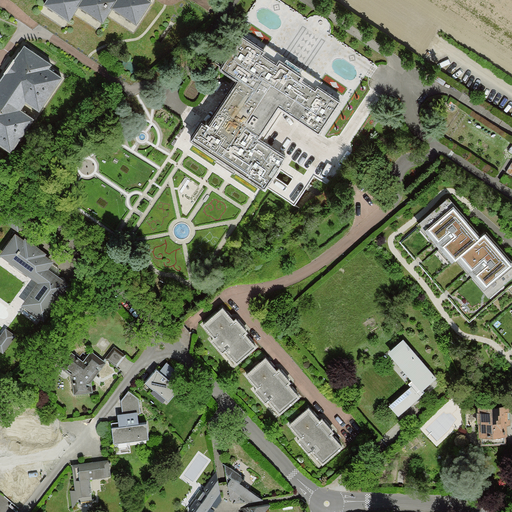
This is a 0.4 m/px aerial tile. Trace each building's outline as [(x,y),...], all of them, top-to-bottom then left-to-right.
[(136,22),(151,1),(149,0),(47,0),(45,3),(68,18),(78,4),(103,21),(113,6),(136,22)] [(322,133),(343,101),(320,86),(317,90),(302,80),(306,75),(281,59),(279,63),(265,54),(267,50),(244,35),(223,68),(240,79),(209,126),(204,123),(193,139),(268,188),(288,157),(265,142),(286,110),(322,133)] [(50,64),(24,47),(0,82),(0,143),(10,151),(32,119),(19,110),(25,100),(39,109),(61,77),(47,68),(50,64)] [(478,237),(453,206),(427,227),(451,258),(478,237)] [(509,263),(484,234),(458,256),(484,285),(509,263)] [(51,260),(16,236),(3,255),(37,280),(51,260)] [(70,283),(58,275),(43,297),(55,305),(70,283)] [(511,286),(494,302),(503,312),(511,304),(511,286)] [(233,321),(221,308),(203,324),(214,338),(211,341),(222,353),(225,350),(235,363),(255,346),(244,333),(247,331),(236,318),(233,321)] [(5,325),(0,335),(0,346),(7,351),(17,331),(5,325)] [(436,375),(405,338),(389,351),(420,388),(436,375)] [(115,348),(108,356),(118,365),(121,361),(125,356),(115,348)] [(72,352),(61,365),(73,375),(75,392),(92,390),(90,381),(105,361),(92,351),(84,361),(72,352)] [(276,371),(265,358),(246,374),(258,388),(255,391),(265,403),(268,400),(279,413),(298,396),(288,383),(290,381),(279,368),(276,371)] [(157,368),(146,381),(154,388),(155,387),(169,400),(177,390),(173,386),(182,375),(167,363),(160,371),(157,368)] [(420,396),(411,385),(389,404),(398,415),(420,396)] [(112,421),(114,440),(148,436),(146,421),(139,422),(138,412),(140,412),(138,397),(129,390),(121,400),(123,412),(118,413),(119,420),(112,421)] [(510,421),(509,403),(480,404),(481,433),(506,432),(506,422),(510,421)] [(320,420),(308,407),(290,423),(301,436),(298,439),(309,452),(312,449),(322,461),(342,445),(331,432),(334,430),(323,417),(320,420)] [(55,454),(51,420),(23,424),(22,419),(10,420),(13,441),(37,438),(39,456),(55,454)] [(420,438),(415,432),(406,440),(411,446),(420,438)] [(108,461),(73,465),(76,490),(71,490),(73,508),(79,494),(91,492),(89,477),(110,475),(108,461)] [(245,476),(225,463),(231,501),(235,504),(263,497),(240,481),(245,476)] [(221,499),(217,471),(188,509),(192,511),(212,511),(214,511),(221,499)] [(241,508),(239,511),(263,511),(271,503),(241,508)]
